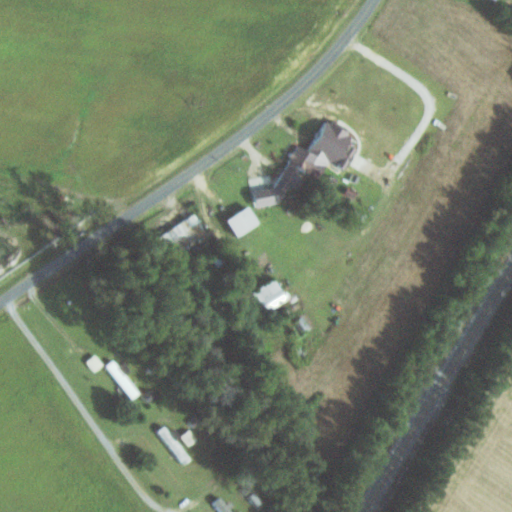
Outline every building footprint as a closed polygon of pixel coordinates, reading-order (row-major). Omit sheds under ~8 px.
[(297,144),(291,157),(285,167),(280,168),(273,182),(274,186),(251,190),(254,207),(278,203),(285,190),(299,187),(301,184),(298,169),(317,179),(327,162),(342,171),(350,157),(355,148),(348,144),(353,135),(325,120),(309,151),(297,144)] [(235,236),(258,224),(250,207),(226,218),(235,236)] [(156,235),(167,257),(208,237),(196,214),(156,235)] [(251,292),(264,313),(287,299),(275,278),(251,292)] [(299,336),(310,328),(302,315),(290,324),(299,336)] [(190,458),(164,424),(157,430),(182,464),(190,458)] [(180,435),(188,445),(197,437),(189,427),(180,435)] [(234,511),(233,511),(221,496),(214,501),(221,511),(237,511),(236,511),(234,511)]
